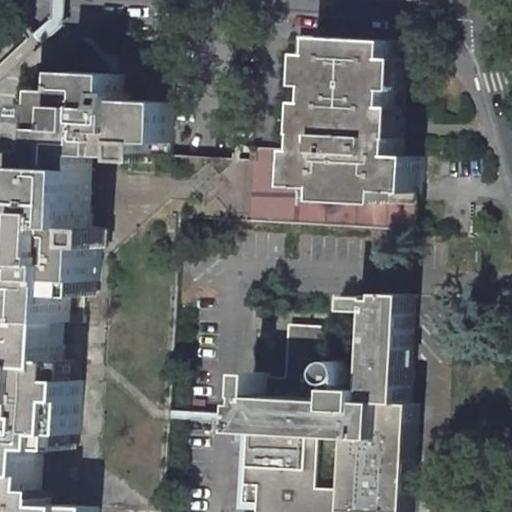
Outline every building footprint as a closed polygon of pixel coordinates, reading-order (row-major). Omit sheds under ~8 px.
[(400,37),(326,34),(325,51),(316,50),(315,83),(323,83),(323,99),(314,98),(312,131),(315,132),(314,147),(302,147),(300,183),(329,184),(329,195),(391,198),(391,188),(421,189),(422,152),(403,152),(404,135),(396,135),(397,117),(404,117),(407,56),(399,55),(400,37)] [(175,63),(136,61),(126,72),(73,69),(72,88),(53,87),(51,101),(37,101),(35,149),(35,162),(41,163),(40,188),(38,188),(38,202),(14,201),(12,260),(14,260),(12,317),(64,319),(86,319),(87,278),(100,279),(102,224),(92,224),(93,190),(95,152),(128,154),(128,159),(150,159),(151,140),(171,141),(175,63)] [(415,511),(416,508),(411,508),(417,401),(412,400),(417,292),(390,291),(390,297),(382,296),(382,294),(359,293),(358,308),(380,309),(378,361),(357,361),(353,358),(346,358),(340,362),(337,368),(338,374),(325,373),(327,323),(290,322),(287,376),(270,374),(269,371),(255,370),(255,401),(249,401),(248,418),(245,481),(260,483),(259,511),(415,511)] [(63,342),(64,319),(12,317),(10,317),(10,340),(63,342)] [(73,358),(63,358),(63,342),(10,340),(9,354),(0,354),(0,511),(100,511),(101,507),(42,504),(43,444),(69,445),(69,430),(79,431),(82,377),(72,377),(73,358)]
